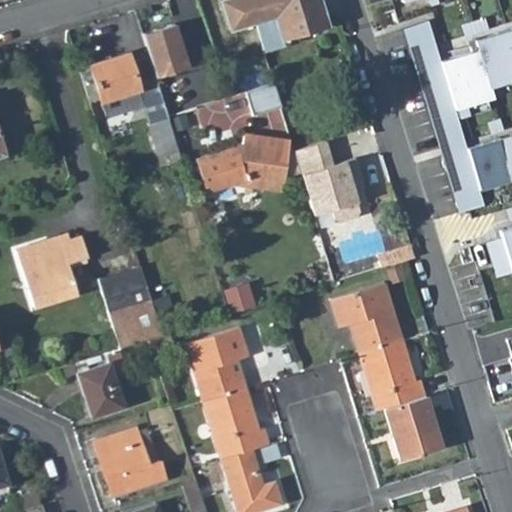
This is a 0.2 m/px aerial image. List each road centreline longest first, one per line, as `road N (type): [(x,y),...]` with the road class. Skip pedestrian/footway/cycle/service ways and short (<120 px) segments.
road 1 (residential): [(349,0),(511,508)]
road 2 (residential): [(77,511),(55,438),(0,411)]
